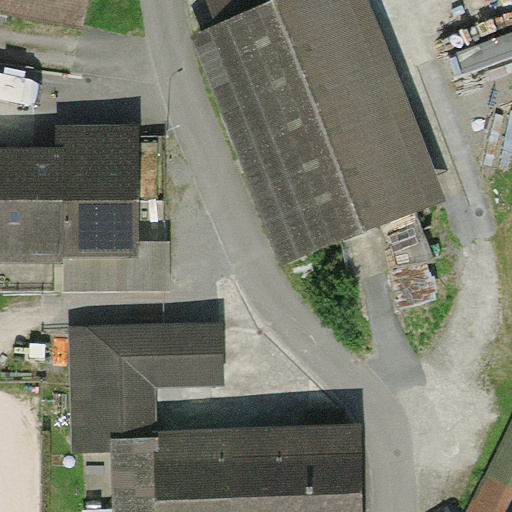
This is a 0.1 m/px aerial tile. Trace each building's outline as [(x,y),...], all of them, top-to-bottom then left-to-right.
[(0,0),(0,7),(80,24),(84,0),(0,0)] [(417,212),(335,0),(211,0),(309,253),(417,212)] [(0,250),(132,252),(134,139),(64,138),(63,160),(0,158),(0,250)] [(214,329),(90,333),(93,446),(154,444),(153,385),(215,383),(214,329)] [(311,447),(124,453),(125,511),(360,511),(358,429),(346,430),(346,419),(311,420),(311,447)] [(511,433),(470,511),(493,511),(511,475),(511,433)]
